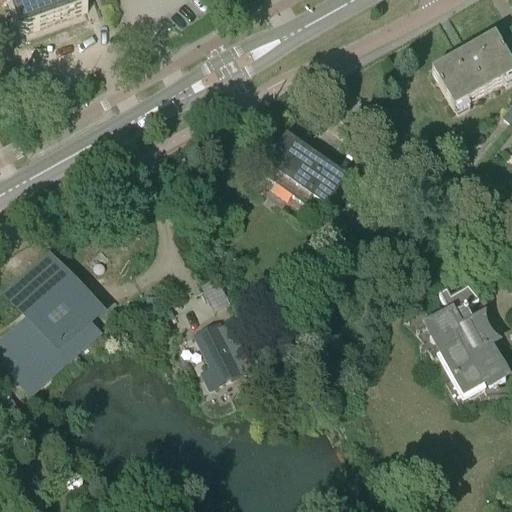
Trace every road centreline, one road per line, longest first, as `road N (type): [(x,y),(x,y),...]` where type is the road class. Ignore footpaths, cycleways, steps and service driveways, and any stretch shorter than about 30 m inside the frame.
road 1 (residential): [(511,216),(407,158),(311,76),(438,8)]
road 2 (residential): [(0,235),(164,147),(171,102)]
road 3 (secondary): [(171,102),(355,0)]
road 4 (secondary): [(0,193),(171,102)]
